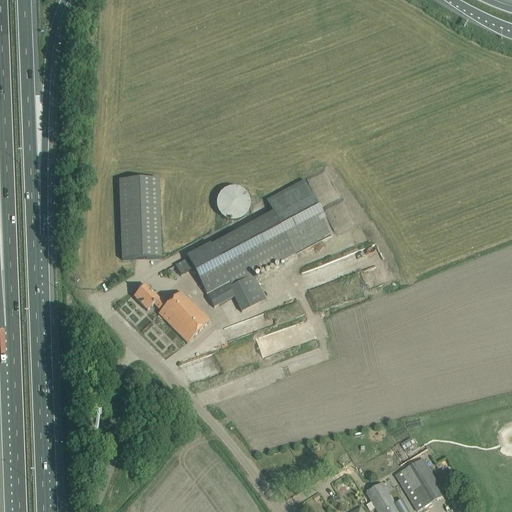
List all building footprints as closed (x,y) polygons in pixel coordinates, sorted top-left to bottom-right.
[(160,179),(119,181),(122,261),(156,260),(162,259),(162,256),(160,179)] [(282,229),(320,208),(305,181),(267,202),(273,213),(282,229)] [(229,222),(234,222),(239,221),(243,219),(247,215),(249,211),(250,206),(249,200),(247,196),(244,192),(239,190),(234,188),(229,189),(225,191),(221,194),(218,198),(216,203),(216,208),(218,213),(221,217),(225,220),(229,222)] [(333,234),(320,208),(282,229),(295,254),(333,234)] [(187,260),(175,266),(181,277),(193,270),(197,277),(214,309),(234,299),(229,289),(253,276),(295,254),(282,229),(273,213),(211,247),(210,245),(186,258),(187,260)] [(266,301),(253,276),(229,289),(234,299),(242,313),(266,301)] [(146,286),(141,291),(134,298),(147,312),(154,306),(161,313),(169,304),(163,297),(160,301),(146,286)] [(169,304),(161,313),(159,315),(187,344),(195,337),(209,323),(180,293),(169,304)] [(419,511),(446,496),(424,460),(422,461),(396,477),(417,511),(419,511)] [(399,511),(383,485),(366,495),(371,504),(375,509),(376,511),(399,511)]
